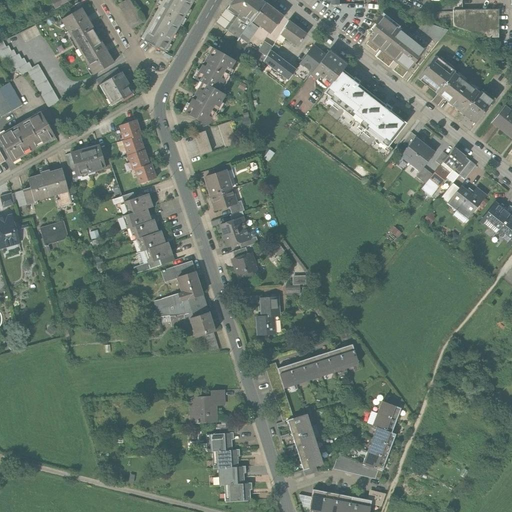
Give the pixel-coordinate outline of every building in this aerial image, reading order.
[(131,29),(143,22),(130,0),(124,0),(117,4),(131,29)] [(166,0),(143,40),(164,52),(193,0),(166,0)] [(251,21),(252,20),(266,1),(264,0),(232,0),(229,5),(239,12),(248,18),(251,21)] [(453,0),(454,10),(462,10),(462,0),(453,0)] [(284,15),(266,1),(252,20),(260,25),(270,34),(284,15)] [(62,20),(78,48),(98,36),(82,8),(62,20)] [(498,9),(462,10),(454,10),(454,27),(484,38),(499,38),(498,9)] [(239,12),(236,16),(245,22),(248,18),(239,12)] [(229,30),(238,37),(248,25),(245,22),(236,16),(226,28),(229,30)] [(369,42),(388,56),(404,36),(380,17),(375,23),(377,25),(372,31),(375,34),(369,42)] [(246,43),(260,25),(252,20),(251,21),(248,25),(238,37),(239,38),(246,43)] [(423,21),(417,29),(425,35),(427,32),(437,40),(446,29),(423,21)] [(288,22),(275,45),(279,48),(284,38),(296,47),(306,36),(288,22)] [(233,47),(239,38),(238,37),(229,30),(221,40),(233,47)] [(114,64),(98,36),(78,48),(93,76),(114,64)] [(424,51),(404,36),(388,56),(408,72),(424,51)] [(2,39),(0,40),(0,55),(22,75),(27,72),(46,107),(58,101),(38,63),(31,67),(28,61),(26,63),(23,57),(21,58),(18,53),(16,55),(13,49),(11,50),(8,45),(5,46),(2,39)] [(298,61),(312,72),(327,52),(313,41),(298,61)] [(263,42),(258,51),(266,56),(272,47),(263,42)] [(193,78),(200,82),(216,91),(233,60),(210,47),(193,78)] [(330,85),(337,75),(348,61),(331,48),(327,52),(312,72),(330,85)] [(272,51),(264,62),(288,80),(296,70),(272,51)] [(417,79),(437,94),(454,73),(434,57),(417,79)] [(358,122),(376,99),(358,85),(360,82),(354,78),(353,79),(345,72),(335,85),(338,87),(329,100),(358,122)] [(97,80),(100,85),(112,78),(109,73),(97,80)] [(100,85),(112,105),(132,93),(120,73),(112,78),(100,85)] [(479,92),(454,73),(437,94),(462,114),(479,92)] [(0,86),(0,116),(1,117),(23,105),(10,82),(0,86)] [(223,95),(216,91),(200,82),(183,113),(206,126),(223,95)] [(491,102),(479,92),(462,114),(474,124),(491,102)] [(358,122),(357,124),(387,148),(406,123),(389,111),(391,108),(386,104),(385,105),(376,99),(358,122)] [(511,114),(505,109),(493,124),(511,138),(511,114)] [(40,111),(19,123),(33,149),(54,137),(40,111)] [(119,126),(124,140),(140,135),(141,135),(136,120),(119,126)] [(218,125),(225,147),(237,143),(230,121),(218,125)] [(0,140),(11,161),(33,149),(19,123),(0,133),(0,140)] [(205,131),(194,135),(201,155),(212,151),(205,131)] [(408,148),(413,141),(416,137),(410,133),(403,143),(408,148)] [(122,141),(127,156),(144,150),(140,135),(124,140),(122,141)] [(399,159),(408,167),(422,148),(413,141),(408,148),(399,159)] [(99,146),(85,149),(91,172),(105,168),(102,159),(99,146)] [(432,156),(422,148),(408,167),(418,174),(423,167),(432,156)] [(448,156),(442,162),(451,169),(452,170),(463,156),(453,148),(448,156)] [(79,175),(91,172),(85,149),(71,153),(77,175),(79,175)] [(149,165),(144,150),(127,156),(132,170),(134,170),(149,165)] [(443,152),(436,161),(441,165),(442,162),(448,156),(443,152)] [(79,175),(77,175),(71,153),(64,155),(72,181),(80,179),(79,175)] [(452,170),(458,174),(469,161),(463,156),(452,170)] [(108,157),(102,159),(105,168),(105,170),(112,168),(108,157)] [(475,166),(469,161),(458,174),(464,180),(475,166)] [(441,165),(438,168),(447,175),(451,169),(442,162),(441,165)] [(228,171),(232,170),(230,163),(213,169),(215,173),(227,169),(228,171)] [(151,164),(149,165),(134,170),(139,184),(156,179),(151,164)] [(433,175),(423,167),(418,174),(416,176),(426,184),(429,180),(433,175)] [(433,175),(429,180),(437,187),(447,175),(438,168),(433,175)] [(40,176),(28,179),(31,187),(34,198),(36,198),(37,201),(59,194),(69,191),(66,183),(62,169),(50,173),(49,170),(40,173),(40,176)] [(204,177),(210,194),(230,188),(233,187),(228,171),(227,169),(215,173),(204,177)] [(438,187),(437,187),(429,180),(426,184),(421,189),(431,197),(438,187)] [(72,181),(66,183),(69,191),(70,194),(75,193),(72,181)] [(460,186),(446,203),(467,219),(485,196),(475,188),(470,194),(460,186)] [(26,204),(37,201),(36,198),(34,198),(31,187),(22,190),(26,204)] [(235,203),(230,188),(210,194),(215,210),(229,205),(235,203)] [(18,207),(26,205),(22,190),(14,193),(18,207)] [(70,194),(69,191),(59,194),(61,200),(57,201),(59,208),(73,204),(70,194)] [(121,194),(124,201),(135,198),(133,191),(121,194)] [(10,193),(0,195),(0,198),(2,207),(13,204),(10,193)] [(124,201),(128,215),(147,208),(153,206),(149,193),(135,198),(124,201)] [(241,201),(235,203),(229,205),(232,214),(242,211),(244,210),(241,201)] [(479,220),(509,244),(511,241),(511,217),(494,202),(479,220)] [(127,228),(130,227),(151,220),(147,208),(128,215),(123,216),(127,228)] [(229,215),(231,221),(241,217),(244,216),(242,211),(232,214),(229,215)] [(0,247),(19,242),(11,213),(0,215),(0,247)] [(220,224),(224,236),(245,229),(241,217),(231,221),(220,224)] [(134,240),(137,239),(159,232),(155,219),(151,220),(130,227),(134,240)] [(68,238),(63,220),(39,227),(44,245),(68,238)] [(18,224),(20,229),(30,227),(29,221),(18,224)] [(249,240),(245,229),(224,236),(228,247),(239,243),(249,240)] [(99,237),(97,230),(89,232),(91,239),(99,237)] [(141,251),(144,250),(166,243),(162,231),(159,232),(137,239),(141,251)] [(239,243),(241,249),(246,247),(258,243),(256,238),(249,240),(239,243)] [(169,242),(166,243),(144,250),(148,263),(173,254),(169,242)] [(248,253),(246,247),(241,249),(232,252),(234,257),(248,253)] [(88,249),(81,251),(83,256),(85,256),(85,257),(87,257),(88,261),(91,260),(88,249)] [(234,257),(232,258),(238,277),(258,270),(252,251),(248,253),(234,257)] [(175,261),(173,254),(148,263),(133,268),(135,274),(175,261)] [(161,271),(164,282),(177,277),(196,271),(192,260),(161,271)] [(196,271),(177,277),(182,292),(178,293),(181,301),(203,294),(196,271)] [(285,285),(286,295),(300,294),(300,285),(285,285)] [(207,309),(203,294),(181,301),(178,293),(153,302),(157,317),(169,315),(207,309)] [(274,333),(273,315),(279,315),(278,296),(260,297),(261,303),(262,316),(256,316),(257,335),(274,333)] [(323,302),(317,306),(328,323),(334,319),(323,302)] [(207,309),(169,315),(171,327),(191,324),(189,319),(208,312),(207,309)] [(191,324),(196,337),(201,336),(212,332),(215,331),(208,312),(189,319),(191,324)] [(46,331),(50,335),(55,330),(51,325),(46,331)] [(218,349),(212,332),(201,336),(207,353),(218,349)] [(353,344),(341,348),(347,367),(359,363),(353,344)] [(334,371),(347,367),(341,348),(328,352),(334,371)] [(480,356),(485,359),(490,352),(485,348),(480,356)] [(322,375),(334,371),(328,352),(315,356),(322,375)] [(309,379),(322,375),(315,356),(303,360),(309,379)] [(303,360),(290,364),(296,383),(309,379),(303,360)] [(294,418),(284,388),(278,369),(275,362),(265,366),(283,421),(286,420),(294,418)] [(284,388),(296,383),(290,364),(278,369),(284,388)] [(188,397),(190,423),(217,422),(216,405),(225,405),(224,390),(211,391),(211,396),(188,397)] [(382,401),(378,413),(390,418),(395,406),(382,401)] [(372,411),(367,422),(372,424),(376,413),(372,411)] [(286,420),(290,433),(311,426),(307,413),(294,418),(286,420)] [(373,425),(377,427),(385,430),(390,418),(378,413),(373,425)] [(290,433),(295,445),(315,438),(311,426),(290,433)] [(377,427),(372,439),(385,445),(390,432),(385,430),(377,427)] [(207,452),(213,451),(232,450),(232,440),(233,439),(233,433),(220,434),(206,434),(207,443),(207,452)] [(295,445),(299,458),(319,451),(315,438),(295,445)] [(372,439),(368,452),(380,457),(385,445),(372,439)] [(214,468),(219,468),(238,467),(238,456),(240,456),(240,450),(232,450),(213,451),(214,468)] [(323,463),(319,451),(299,458),(303,470),(315,466),(323,463)] [(376,469),(380,457),(368,452),(363,464),(376,469)] [(333,468),(375,478),(378,470),(376,469),(363,464),(338,454),(333,468)] [(220,485),(225,485),(244,483),(244,473),(246,473),(245,466),(238,467),(219,468),(220,485)] [(317,472),(315,466),(303,470),(305,476),(317,472)] [(252,483),(244,483),(225,485),(226,502),(251,500),(250,489),(252,489),(252,483)] [(309,509),(323,511),(327,492),(312,489),(311,498),(309,509)] [(370,490),(368,500),(371,500),(370,504),(381,506),(385,493),(370,490)] [(323,511),(325,511),(338,511),(342,495),(327,492),(323,511)] [(303,508),(309,509),(311,498),(298,495),(303,508)] [(338,511),(353,511),(356,497),(342,495),(338,511)] [(368,500),(356,497),(353,511),(368,511),(370,504),(371,500),(368,500)]
